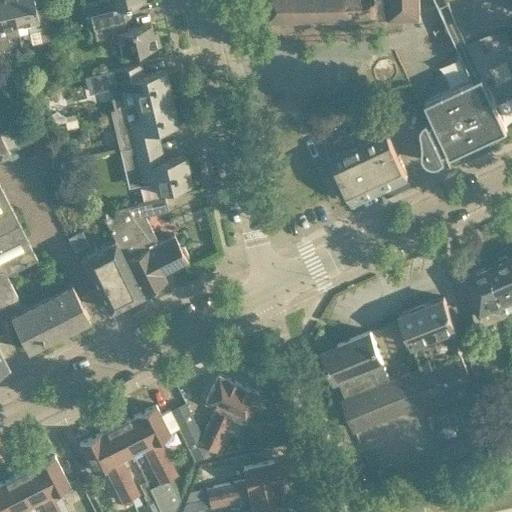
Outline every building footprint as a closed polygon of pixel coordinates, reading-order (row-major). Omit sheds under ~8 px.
[(0,0),(0,55),(3,54),(2,47),(10,45),(8,34),(19,32),(11,0),(0,0)] [(11,0),(19,32),(30,29),(30,30),(38,28),(41,39),(56,36),(50,9),(37,12),(34,0),(11,0)] [(99,0),(100,1),(82,5),(87,25),(93,23),(120,17),(123,16),(122,9),(128,8),(127,2),(137,0),(99,0)] [(283,0),(283,16),(366,21),(365,0),(283,0)] [(120,17),(93,23),(96,38),(108,35),(109,43),(119,41),(122,53),(160,44),(157,29),(153,30),(151,22),(122,28),(120,17)] [(103,70),(85,74),(89,92),(107,88),(112,109),(172,95),(166,68),(144,73),(141,61),(122,66),(114,67),(103,70)] [(424,153),(427,156),(430,159),(432,159),(435,160),(439,159),(442,158),(444,155),(443,151),(448,148),(450,153),(507,125),(482,72),(425,100),(435,121),(430,123),(426,116),(423,119),(421,122),(421,124),(421,126),(423,136),(424,141),(423,148),(424,152),(424,153)] [(364,94),(342,104),(350,121),(371,111),(364,94)] [(112,109),(121,148),(159,139),(157,127),(178,122),(172,95),(112,109)] [(56,111),(52,114),(53,123),(66,120),(76,118),(75,113),(65,115),(56,111)] [(376,188),(384,184),(382,181),(404,171),(406,174),(408,173),(381,116),(325,142),(352,199),(354,198),(353,195),(374,184),(376,188)] [(76,118),(66,120),(67,128),(78,126),(76,118)] [(0,130),(0,313),(8,329),(9,330),(10,330),(8,326),(15,323),(28,348),(60,332),(67,328),(72,326),(75,325),(80,322),(90,317),(72,282),(54,291),(23,307),(5,271),(37,255),(26,233),(19,220),(0,181),(0,157),(11,152),(0,130)] [(159,139),(121,148),(127,176),(139,173),(141,181),(155,178),(157,190),(192,181),(186,154),(164,158),(159,139)] [(101,210),(115,237),(142,291),(167,278),(163,272),(188,259),(186,256),(189,255),(184,245),(181,246),(174,232),(158,240),(145,214),(142,201),(101,210)] [(82,229),(68,236),(74,249),(88,242),(82,229)] [(142,291),(115,237),(83,253),(101,289),(110,307),(112,306),(111,303),(119,299),(120,302),(142,291)] [(497,260),(488,264),(504,300),(511,296),(511,259),(510,255),(508,255),(506,254),(498,258),(497,260)] [(504,300),(488,264),(465,275),(475,298),(471,300),(476,326),(508,312),(502,301),(504,300)] [(414,342),(423,366),(460,351),(451,327),(456,325),(444,295),(400,313),(412,343),(414,342)] [(338,377),(346,397),(391,379),(371,329),(323,349),(335,378),(338,377)] [(391,379),(346,397),(343,398),(355,428),(472,380),(460,351),(423,366),(391,379)] [(207,446),(238,381),(219,371),(205,400),(216,405),(202,435),(186,401),(170,408),(195,458),(210,451),(207,446)] [(258,390),(238,381),(207,446),(216,450),(233,413),(245,418),(258,390)] [(156,403),(137,413),(166,470),(169,477),(170,477),(177,473),(174,466),(159,436),(170,430),(165,421),(156,403)] [(142,444),(161,481),(150,486),(155,499),(161,511),(172,511),(174,511),(180,498),(170,477),(169,477),(166,470),(137,413),(118,422),(132,450),(142,444)] [(511,450),(511,419),(485,426),(492,455),(511,450)] [(118,422),(99,432),(128,490),(131,496),(140,492),(136,485),(121,455),(132,450),(118,422)] [(99,432),(79,442),(89,460),(93,469),(104,464),(120,494),(123,501),(131,496),(128,490),(99,432)] [(459,440),(442,447),(447,460),(464,453),(459,440)] [(55,454),(36,464),(59,511),(69,511),(57,488),(69,482),(64,472),(55,454)] [(273,459),(243,465),(246,478),(206,487),(208,496),(278,480),(273,459)] [(59,511),(36,464),(17,474),(31,501),(41,496),(49,511),(59,511)] [(17,474),(0,482),(0,487),(12,511),(22,511),(20,507),(31,501),(17,474)] [(215,494),(208,496),(210,504),(211,505),(217,504),(250,496),(253,507),(283,500),(278,480),(215,494)] [(12,511),(0,487),(0,511),(12,511)] [(190,490),(186,501),(195,499),(204,497),(202,488),(190,490)] [(420,492),(397,497),(400,511),(415,511),(424,510),(420,492)] [(204,497),(195,499),(197,507),(210,504),(208,496),(204,497)] [(161,511),(155,499),(144,504),(147,511),(161,511)] [(253,507),(253,511),(285,511),(283,500),(253,507)]
